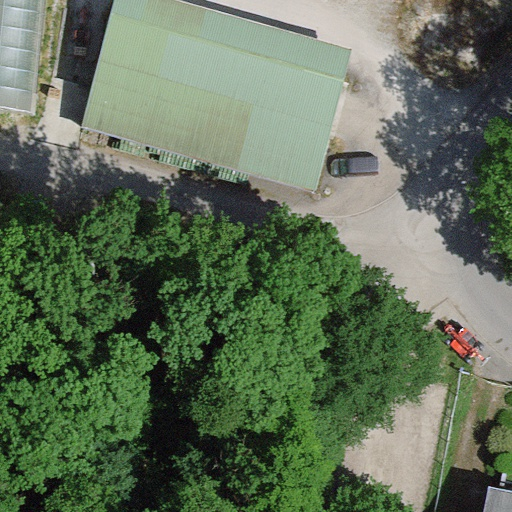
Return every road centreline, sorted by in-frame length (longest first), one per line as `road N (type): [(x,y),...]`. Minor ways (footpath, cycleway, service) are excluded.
road 1 (track): [(367,511),(394,322),(454,240),(355,241),(0,154)]
road 2 (track): [(238,0),(350,37),(473,156)]
road 3 (unclassified): [(511,322),(462,260),(449,221),(451,188),(511,112)]
road 4 (track): [(89,0),(64,165)]
